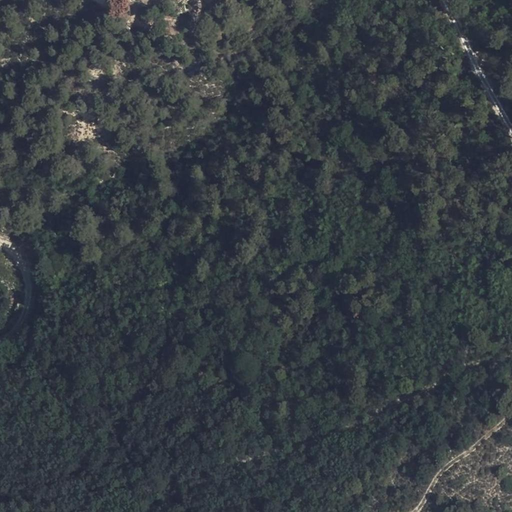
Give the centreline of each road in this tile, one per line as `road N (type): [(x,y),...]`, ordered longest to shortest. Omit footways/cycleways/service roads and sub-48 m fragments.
road 1 (track): [(511,129),(443,0)]
road 2 (track): [(511,415),(438,476),(416,511)]
road 3 (track): [(0,241),(26,271),(31,307),(0,339)]
